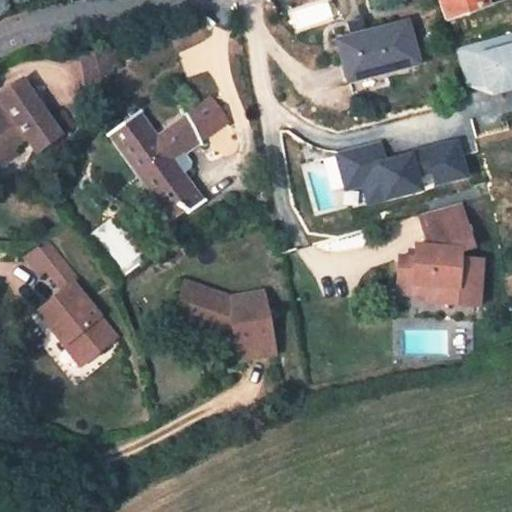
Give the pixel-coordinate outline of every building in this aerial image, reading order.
[(483,0),(437,0),(445,20),(486,6),(483,0)] [(406,22),(338,40),(348,82),(417,64),(406,22)] [(511,33),(455,46),(467,98),(511,87),(511,33)] [(117,52),(89,56),(92,75),(113,71),(118,61),(117,52)] [(93,90),(105,88),(113,71),(92,75),(93,90)] [(52,113),(26,74),(2,90),(10,104),(0,110),(0,151),(12,144),(28,133),(45,145),(64,132),(52,113)] [(52,113),(64,132),(73,114),(66,104),(52,113)] [(138,112),(110,133),(133,165),(138,162),(150,179),(146,182),(170,216),(180,209),(187,212),(203,202),(172,160),(199,140),(186,113),(155,134),(138,112)] [(334,154),(343,191),(360,187),(364,206),(469,180),(459,139),(386,157),(382,142),(334,154)] [(0,161),(16,151),(12,144),(0,151),(0,161)] [(459,202),(417,213),(424,238),(423,258),(413,258),(397,257),(396,287),(412,288),(412,283),(427,284),(437,289),(436,302),(477,304),(480,257),(459,255),(458,250),(471,247),(459,202)] [(51,242),(22,254),(35,271),(49,260),(52,265),(63,257),(51,242)] [(424,246),(413,246),(413,258),(423,258),(424,246)] [(49,260),(35,271),(52,296),(74,279),(77,278),(63,257),(52,265),(49,260)] [(114,334),(74,279),(52,296),(37,307),(78,362),(114,334)] [(227,298),(179,280),(169,309),(227,330),(231,359),(267,352),(257,293),(227,298)] [(437,289),(427,284),(426,301),(436,302),(437,289)]
